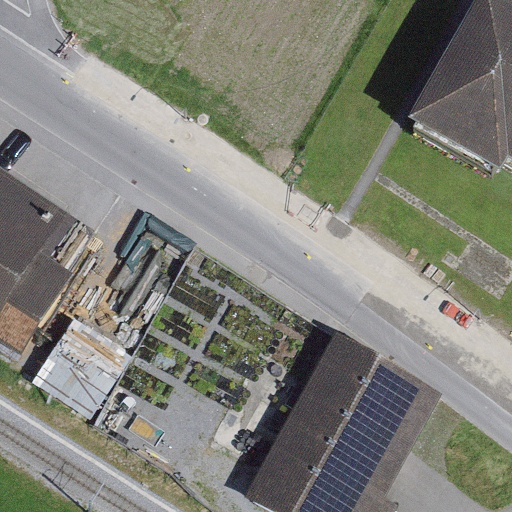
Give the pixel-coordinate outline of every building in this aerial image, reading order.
[(511,26),(485,11),(408,145),(500,198),(508,184),(511,186),(511,26)] [(0,348),(21,362),(70,288),(40,269),(67,227),(0,183),(0,348)] [(172,234),(118,201),(79,265),(133,298),(172,234)] [(41,362),(96,395),(137,328),(81,295),(41,362)] [(443,404),(334,345),(243,510),(247,511),(397,511),(387,506),(443,404)]
